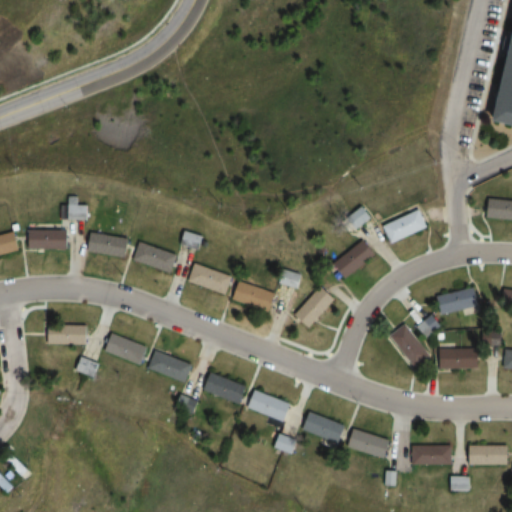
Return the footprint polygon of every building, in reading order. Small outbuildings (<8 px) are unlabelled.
[(511,123),(511,33),(494,120),(511,123)] [(61,206),(60,220),(90,220),(91,205),(79,205),(79,196),(69,196),(69,206),(61,206)] [(511,200),(489,198),(486,217),(511,219),(511,200)] [(383,225),(390,243),(429,228),(421,209),(383,225)] [(70,230),(28,230),(28,250),(70,250),(70,230)] [(179,246),(201,251),(205,236),(183,230),(179,246)] [(87,252),(128,258),(131,238),(90,232),(87,252)] [(377,257),(368,241),(333,261),(343,277),(377,257)] [(133,262),(172,274),(179,254),(139,242),(133,262)] [(232,276),(194,263),(187,282),(226,295),(232,276)] [(232,299),(271,312),(277,294),(239,281),(232,299)] [(337,300),(323,286),(296,313),(310,327),(337,300)] [(435,294),(438,314),(480,307),(476,287),(435,294)] [(503,311),(511,310),(511,291),(503,291),(503,311)] [(442,325),(432,313),(415,327),(425,339),(442,325)] [(389,336),(416,367),(431,353),(404,323),(389,336)] [(89,344),(89,325),(47,325),(47,344),(89,344)] [(150,347),(112,333),(105,350),(143,365),(150,347)] [(443,348),(443,368),(480,368),(480,348),(443,348)] [(194,361),(155,352),(151,371),(190,380),(194,361)] [(76,369),(98,377),(103,363),(80,356),(76,369)] [(249,387),(211,371),(204,389),(242,404),(249,387)] [(285,423),(293,406),(256,388),(248,405),(285,423)] [(201,401),(185,395),(180,410),(196,415),(201,401)] [(348,427),(311,409),(302,427),(339,445),(348,427)] [(392,439),(354,428),(348,447),(387,458),(392,439)] [(453,464),(453,444),(412,444),(412,464),(453,464)] [(469,445),(469,464),(510,464),(510,445),(469,445)] [(0,480),(17,494),(24,485),(0,465),(0,480)]
